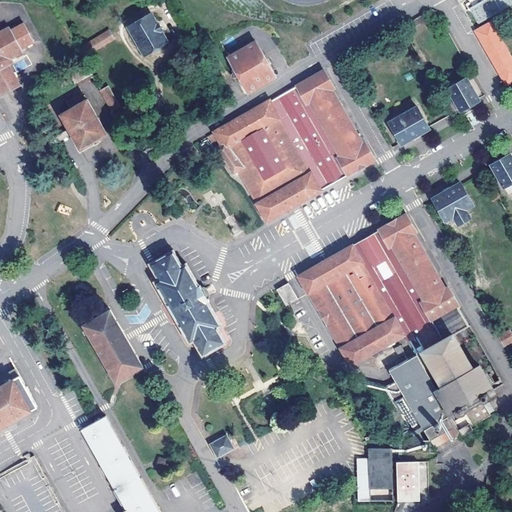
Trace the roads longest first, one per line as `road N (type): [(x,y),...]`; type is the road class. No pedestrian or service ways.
road 1 (unclassified): [(326,60),(180,144),(87,243)]
road 2 (unclassified): [(399,181),(511,380)]
road 3 (unclassified): [(0,315),(52,417),(0,453)]
road 4 (unclassified): [(399,181),(261,260)]
road 5 (unclassified): [(238,511),(182,408),(193,374)]
road 6 (unclassified): [(326,60),(399,181)]
road 7 (unclassified): [(508,118),(441,0)]
road 8 (unclassified): [(128,261),(193,374)]
road 9 (unclassified): [(511,428),(480,476),(420,511)]
road 10 (unclassified): [(508,118),(399,181)]
road 11 (unclassified): [(431,0),(326,60)]
